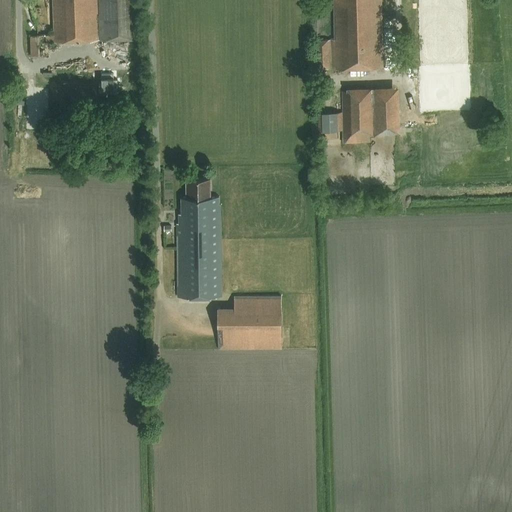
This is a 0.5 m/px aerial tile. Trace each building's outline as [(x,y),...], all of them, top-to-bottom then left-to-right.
[(98,36),(96,0),(51,0),(53,32),(45,33),(46,39),(53,38),(53,42),(56,42),(55,38),(98,36)] [(316,67),(382,65),(379,0),(331,0),(333,38),(315,38),(316,67)] [(38,53),(38,34),(30,34),(31,54),(38,53)] [(372,126),(389,126),(388,85),(344,86),(346,141),(373,140),(372,126)] [(343,112),(318,112),(318,130),(343,130),(343,112)] [(209,194),(209,175),(185,175),(185,194),(179,194),(180,210),(177,210),(177,220),(175,220),(176,295),(220,294),(219,203),(217,202),(217,194),(209,194)] [(217,347),(281,347),(280,294),(234,294),(234,305),(216,305),(217,347)]
